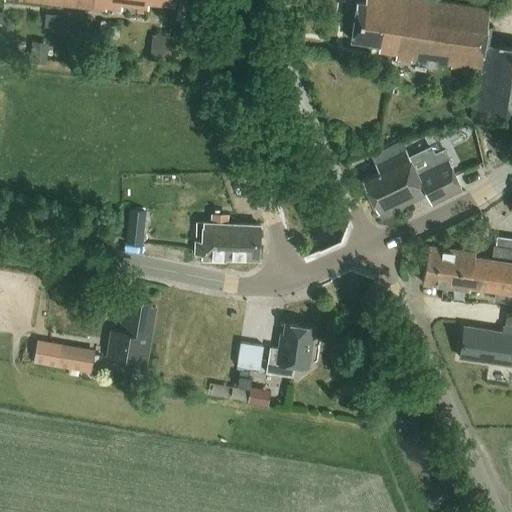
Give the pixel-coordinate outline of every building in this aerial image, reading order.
[(149,3),(172,5),(172,0),(25,0),(105,9),(105,7),(120,8),(120,4),(148,7),(149,3)] [(358,2),(352,40),(381,45),(380,51),(397,54),(396,59),(478,71),(471,120),(511,125),(511,46),(481,42),(486,9),(428,0),(365,0),(365,3),(358,2)] [(65,30),(75,30),(76,21),(66,20),(65,30)] [(174,62),(177,38),(153,35),(150,59),(174,62)] [(29,62),(45,64),(48,42),(32,40),(29,62)] [(400,86),(402,73),(390,71),(388,85),(400,86)] [(376,162),(405,148),(401,139),(372,153),(376,162)] [(383,171),(363,181),(381,217),(397,209),(396,207),(425,192),(431,203),(459,188),(444,161),(416,175),(403,149),(378,162),(383,171)] [(144,242),(147,211),(130,209),(126,242),(143,244),(144,242)] [(227,264),(227,260),(258,261),(260,225),(203,223),(203,225),(194,225),(193,256),(201,256),(200,263),(227,264)] [(471,256),(467,285),(496,289),(494,299),(511,301),(511,238),(497,236),(495,245),(493,245),(491,259),(471,256)] [(467,285),(471,256),(472,250),(427,244),(421,281),(466,289),(467,285)] [(55,303),(66,300),(62,285),(51,288),(55,303)] [(130,301),(129,306),(124,305),(119,333),(110,331),(107,352),(120,354),(119,360),(145,364),(155,309),(149,308),(149,305),(130,301)] [(511,312),(506,312),(504,327),(503,332),(466,326),(461,358),(511,366),(511,312)] [(309,368),(314,328),(285,324),(281,350),(269,348),(266,374),(293,378),(295,366),(309,368)] [(120,354),(107,352),(63,344),(59,367),(115,377),(119,360),(120,354)] [(262,370),(265,347),(244,344),(240,366),(249,368),(262,370)] [(248,376),(249,368),(240,366),(239,374),(248,376)] [(250,379),(238,377),(237,387),(249,389),(250,379)] [(257,384),(253,400),(274,405),(278,389),(257,384)]
